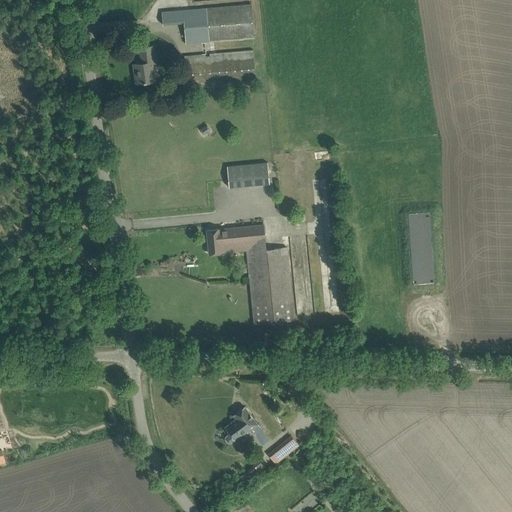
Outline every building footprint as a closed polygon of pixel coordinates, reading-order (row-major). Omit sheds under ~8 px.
[(255,38),(252,4),(162,11),(163,26),(184,24),(186,44),(255,38)] [(156,62),(154,46),(140,48),(141,57),(144,57),(144,62),(134,64),(135,72),(138,72),(139,83),(144,82),(146,82),(156,80),(154,63),(156,62)] [(253,49),(210,53),(210,55),(205,56),(205,54),(180,56),(183,93),(194,93),(193,90),(257,84),(253,49)] [(229,187),(270,184),(268,162),(227,166),(229,187)] [(435,283),(430,213),(408,214),(413,285),(435,283)] [(266,248),(264,224),(219,229),(219,228),(207,229),(209,253),(247,250),(254,324),(294,320),(287,246),(266,248)] [(228,443),(231,443),(242,434),(257,423),(244,406),(233,414),(236,419),(225,427),(229,433),(225,436),(225,439),(228,443)] [(298,445),(291,436),(283,442),(290,451),(282,457),(275,448),(274,449),(278,454),(273,458),(269,453),(268,454),(275,463),(298,445)] [(259,460),(245,472),(251,479),(264,467),(259,460)]
